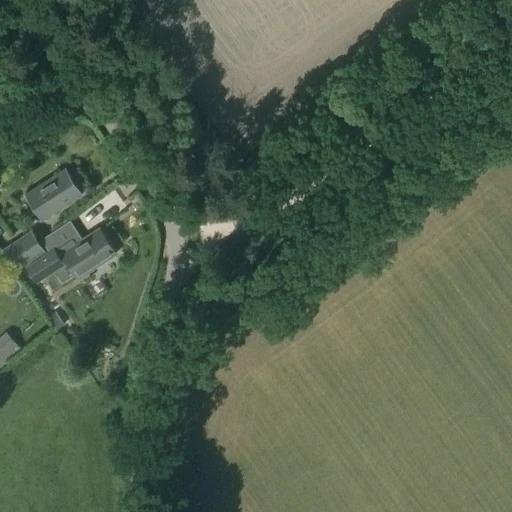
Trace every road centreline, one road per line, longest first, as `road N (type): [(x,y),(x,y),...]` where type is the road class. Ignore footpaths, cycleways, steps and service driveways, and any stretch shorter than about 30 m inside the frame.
road 1 (unclassified): [(135,511),(135,399),(172,241),(159,201),(80,87)]
road 2 (track): [(172,241),(256,220),(511,45)]
